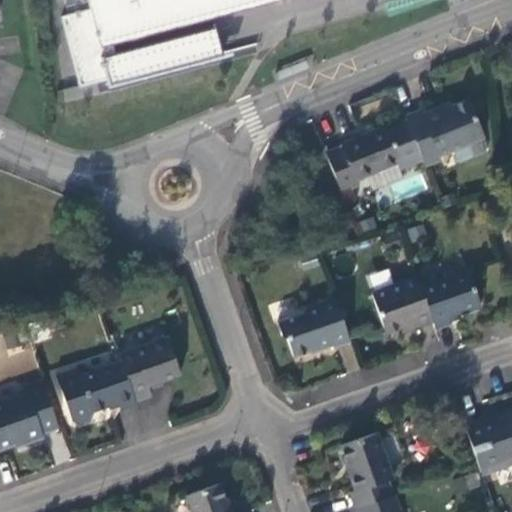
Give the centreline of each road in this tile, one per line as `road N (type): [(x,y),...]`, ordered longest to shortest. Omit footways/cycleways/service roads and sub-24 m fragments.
road 1 (residential): [(0,506),(253,418)]
road 2 (residential): [(262,437),(511,354)]
road 3 (residential): [(511,6),(272,105)]
road 4 (residential): [(188,231),(253,418)]
road 5 (residential): [(131,174),(84,175),(0,143)]
